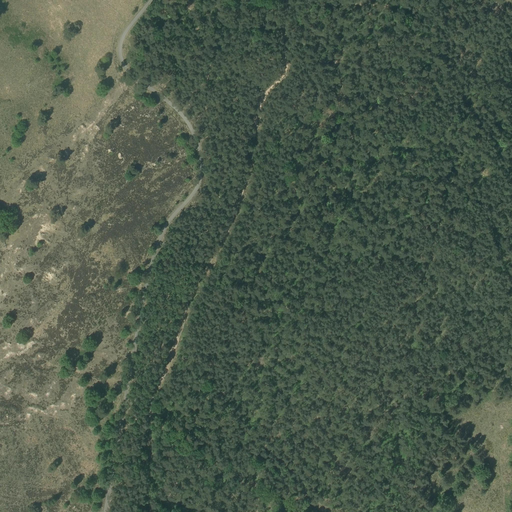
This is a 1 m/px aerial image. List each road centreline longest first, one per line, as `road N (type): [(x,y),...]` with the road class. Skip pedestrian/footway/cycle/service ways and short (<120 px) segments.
road 1 (track): [(105,511),(154,250),(200,179),(188,124),(121,60),(120,40),(153,0)]
road 2 (unknown): [(150,511),(154,405),(223,237),(258,104),(283,66),(290,0)]
